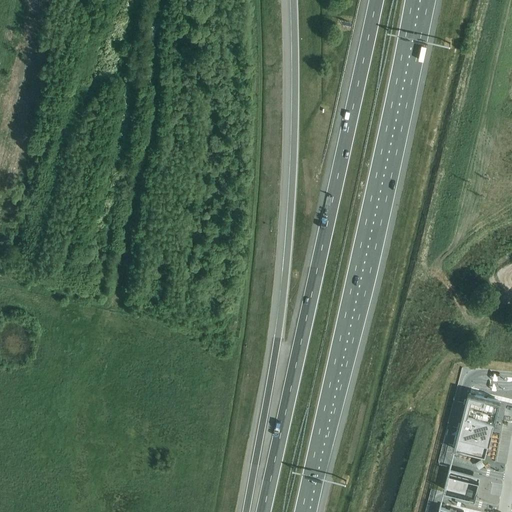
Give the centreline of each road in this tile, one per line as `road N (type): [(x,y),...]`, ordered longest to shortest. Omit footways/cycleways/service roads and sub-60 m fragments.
road 1 (motorway): [(375,0),(263,511)]
road 2 (motorway): [(302,511),(412,0)]
road 3 (motorway): [(294,0),(289,231),(246,511)]
road 4 (track): [(122,287),(152,127),(162,0)]
